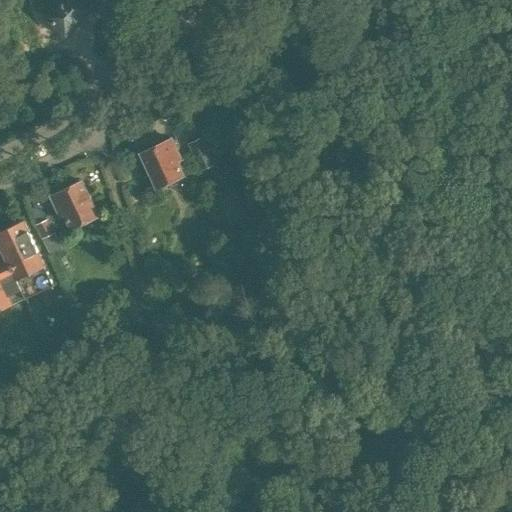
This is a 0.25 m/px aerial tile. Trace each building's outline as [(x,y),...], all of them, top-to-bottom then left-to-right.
[(51,0),(57,6),(48,16),(66,33),(91,7),(91,6),(96,0),(51,0)] [(202,137),(190,143),(202,169),(215,163),(202,137)] [(141,153),(156,187),(184,174),(177,159),(182,158),(173,138),(141,153)] [(50,196),(60,216),(64,214),(71,228),(99,215),(82,181),(78,183),(76,179),(68,182),(70,187),(50,196)] [(225,237),(231,250),(253,239),(247,227),(251,224),(238,197),(239,196),(234,185),(214,195),(232,234),(225,237)] [(49,219),(48,219),(36,225),(50,254),(63,248),(49,219)] [(0,310),(54,284),(24,221),(0,231),(0,244),(5,256),(0,258),(0,310)] [(78,311),(85,309),(82,300),(75,303),(78,311)]
